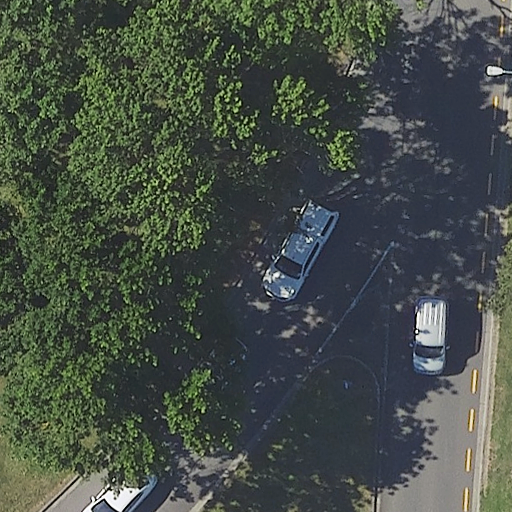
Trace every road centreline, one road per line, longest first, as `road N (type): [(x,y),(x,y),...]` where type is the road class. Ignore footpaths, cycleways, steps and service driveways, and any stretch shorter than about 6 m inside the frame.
road 1 (secondary): [(430,0),(286,328),(127,511)]
road 2 (secondary): [(447,0),(425,511)]
